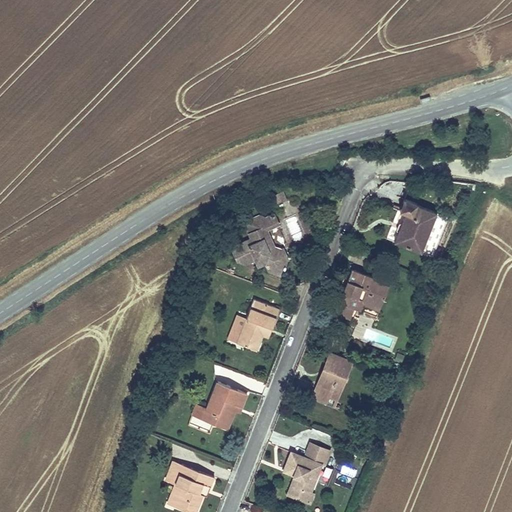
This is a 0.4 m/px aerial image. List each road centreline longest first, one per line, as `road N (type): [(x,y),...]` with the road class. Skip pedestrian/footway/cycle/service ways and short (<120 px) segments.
road 1 (tertiary): [(501,89),(278,154),(208,183),(0,313)]
road 2 (residential): [(228,511),(361,176),(390,164),(511,165)]
